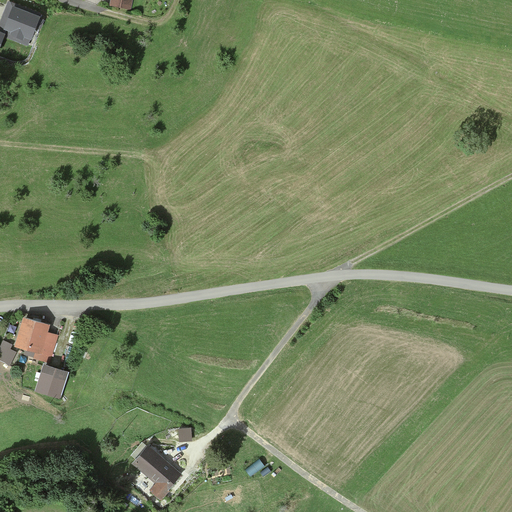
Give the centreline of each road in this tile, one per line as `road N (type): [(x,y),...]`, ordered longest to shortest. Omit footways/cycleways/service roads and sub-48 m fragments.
road 1 (unclassified): [(511,290),(374,274),(150,303),(0,304)]
road 2 (track): [(361,511),(232,415),(332,277)]
road 3 (track): [(511,174),(332,277)]
road 4 (track): [(146,161),(0,142)]
